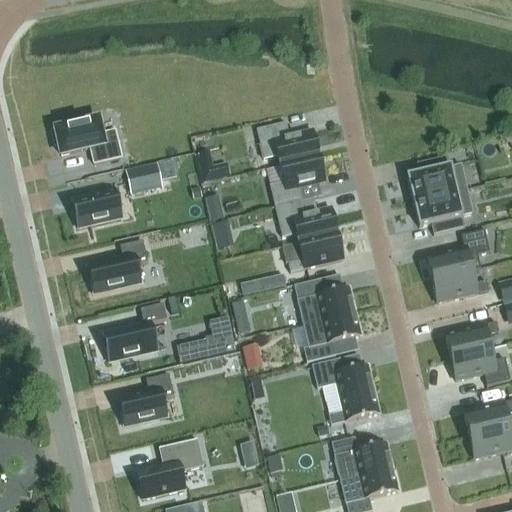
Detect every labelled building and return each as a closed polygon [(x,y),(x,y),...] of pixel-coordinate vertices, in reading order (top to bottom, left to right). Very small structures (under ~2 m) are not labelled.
[(97,123),(51,134),(54,149),(58,148),(60,158),(90,152),(93,167),(121,161),(114,134),(101,137),(97,123)] [(277,159),(279,169),(318,159),(312,133),(288,139),(285,126),(256,133),(260,149),(263,163),(277,159)] [(318,159),(279,169),(283,185),(269,188),(274,211),(301,204),(298,192),(324,186),(318,159)] [(407,180),(413,205),(466,192),(460,168),(449,170),(447,159),(416,167),(418,178),(407,180)] [(202,185),(230,179),(227,166),(199,173),(202,185)] [(131,189),(155,184),(152,172),(128,177),(131,189)] [(472,217),(466,192),(413,205),(418,230),(430,227),(433,238),(464,230),(461,220),(472,217)] [(115,193),(71,203),(77,231),(121,221),(115,193)] [(301,204),(274,211),(278,228),(281,241),(295,237),(297,246),(336,237),(330,211),(316,214),(313,202),(301,204)] [(225,221),(222,209),(207,213),(210,225),(225,221)] [(212,228),(215,240),(227,237),(224,226),(212,228)] [(426,260),(431,283),(471,274),(480,272),(477,258),(489,255),(484,233),(460,239),(463,251),(426,260)] [(336,237),(297,246),(301,262),(287,266),(290,276),(313,270),(342,263),(336,237)] [(122,261),(86,269),(93,297),(141,286),(137,268),(147,266),(142,244),(119,249),(122,261)] [(474,287),(471,274),(431,283),(437,306),(476,297),(479,296),(488,294),(486,284),(474,287)] [(263,282),(240,288),(242,299),(266,294),(263,282)] [(296,304),(302,328),(355,315),(349,291),(320,298),(317,283),(293,289),(297,303),(296,304)] [(175,300),(167,302),(171,317),(178,316),(175,300)] [(143,328),(102,337),(108,365),(157,354),(151,326),(166,323),(163,307),(139,312),(143,328)] [(355,315),(302,328),(307,350),(303,352),(306,366),(334,359),(331,346),(360,339),(355,315)] [(214,342),(175,351),(179,367),(235,354),(227,321),(210,325),(214,342)] [(450,361),(489,351),(486,338),(498,336),(496,325),(487,327),(487,328),(484,329),(484,328),(444,338),(450,361)] [(242,349),(247,372),(264,368),(258,345),(242,349)] [(492,364),(489,351),(450,361),(455,384),(483,377),(486,389),(509,383),(504,361),(492,364)] [(335,388),(339,401),(373,393),(368,369),(342,375),(339,362),(311,369),(317,392),(335,388)] [(148,394),(117,402),(123,429),(167,419),(163,402),(173,399),(168,378),(145,383),(148,394)] [(373,393),(339,401),(342,415),(328,418),(330,429),(379,417),(373,393)] [(508,429),(507,428),(505,416),(511,414),(511,403),(505,405),(505,406),(502,406),(463,415),(468,439),(508,429)] [(508,429),(468,439),(474,462),(511,452),(511,427),(507,428),(508,429)] [(333,459),(339,483),(392,471),(386,447),(357,453),(354,441),(331,446),(334,459),(333,459)] [(180,475),(203,470),(197,443),(158,452),(161,465),(135,471),(142,501),(184,491),(180,475)] [(252,445),(240,447),(242,457),(254,454),(252,445)] [(392,471),(339,483),(345,508),(345,507),(346,511),(371,511),(369,502),(397,495),(392,471)] [(276,499),(278,511),(294,511),(291,496),(276,499)]
